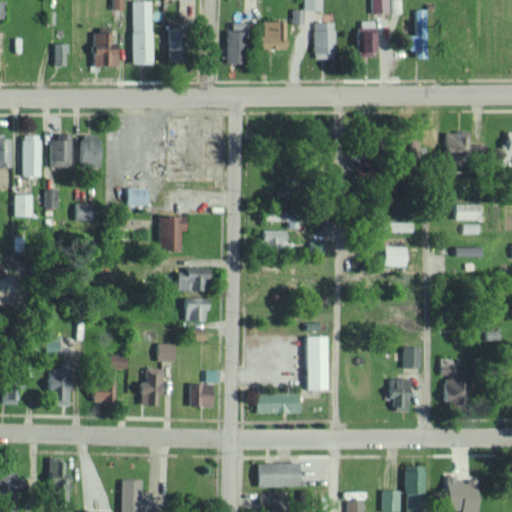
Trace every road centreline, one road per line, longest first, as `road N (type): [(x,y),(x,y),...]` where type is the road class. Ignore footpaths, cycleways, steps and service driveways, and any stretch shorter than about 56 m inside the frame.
road 1 (residential): [(511,436),(0,429)]
road 2 (residential): [(511,95),(0,96)]
road 3 (residential): [(227,511),(233,95)]
road 4 (residential): [(423,434),(426,202)]
